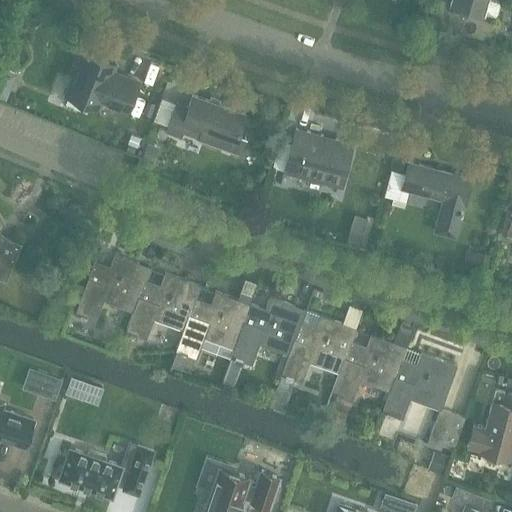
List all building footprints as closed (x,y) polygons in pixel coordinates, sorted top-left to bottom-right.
[(495,17),(499,3),(489,0),(450,0),(450,4),(495,17)] [(102,103),(125,112),(137,82),(110,71),(113,65),(83,53),(66,96),(99,110),(102,103)] [(0,81),(0,97),(6,100),(10,91),(7,84),(0,81)] [(199,138),(240,153),(247,134),(238,131),(245,113),(197,95),(192,108),(176,102),(166,131),(179,136),(183,124),(202,131),(199,138)] [(295,128),(284,170),(341,185),(352,143),(295,128)] [(131,134),(128,144),(137,147),(141,138),(131,134)] [(143,154),(139,166),(151,170),(155,159),(143,154)] [(409,162),(402,188),(443,199),(435,230),(456,236),(471,179),(409,162)] [(0,277),(5,280),(20,243),(8,238),(0,231),(0,225),(4,221),(0,214),(0,277)] [(353,216),(345,244),(357,249),(366,220),(353,216)] [(471,250),(468,263),(482,266),(485,254),(471,250)] [(103,300),(133,311),(145,279),(149,267),(114,254),(110,266),(94,260),(84,287),(80,298),(75,313),(96,320),(103,300)] [(161,285),(145,279),(133,311),(126,331),(146,338),(153,318),(184,330),(196,298),(200,285),(165,273),(161,285)] [(247,277),(241,296),(250,299),(256,280),(247,277)] [(73,282),(69,294),(80,298),(84,287),(73,282)] [(200,345),(232,356),(251,304),(216,291),(211,303),(196,298),(184,330),(177,350),(196,357),(200,345)] [(259,344),(289,354),(282,375),(305,310),(271,297),(266,309),(251,304),(232,356),(252,363),(259,344)] [(340,372),(332,393),(356,328),(320,315),(316,326),(301,321),(305,310),(282,375),(302,382),(310,362),(340,372)] [(396,338),(408,343),(416,324),(404,319),(396,338)] [(390,391),(383,411),(407,346),(372,334),(368,346),(352,340),(356,328),(332,393),(353,400),(360,380),(390,391)] [(136,346),(123,342),(119,354),(132,358),(136,346)] [(402,358),(407,346),(383,411),(403,419),(410,399),(440,410),(428,444),(441,449),(443,443),(454,447),(465,416),(442,408),(457,365),(421,352),(417,364),(402,358)] [(29,364),(22,386),(55,397),(63,376),(29,364)] [(68,387),(67,392),(82,397),(84,393),(88,381),(72,376),(68,387)] [(481,450),(480,451),(511,459),(511,456),(511,393),(506,392),(496,389),(486,428),(475,425),(469,447),(481,450)] [(0,437),(25,446),(34,420),(1,409),(3,403),(0,401),(0,437)] [(331,406),(326,421),(342,427),(347,411),(331,406)] [(139,494),(140,489),(147,469),(132,464),(129,472),(121,470),(122,466),(104,460),(106,455),(89,449),(87,454),(69,448),(59,478),(79,485),(79,484),(98,491),(98,492),(112,496),(117,483),(124,485),(123,488),(139,494)] [(265,468),(281,473),(286,458),(269,453),(265,468)] [(436,454),(430,470),(444,475),(449,459),(436,454)] [(204,511),(237,511),(243,496),(252,499),(251,501),(269,507),(279,478),(261,472),(256,486),(248,483),(249,478),(219,468),(204,511)] [(485,511),(480,510),(484,499),(447,485),(442,497),(465,506),(462,511),(485,511)] [(398,498),(392,511),(414,511),(416,505),(401,500),(398,498)]
